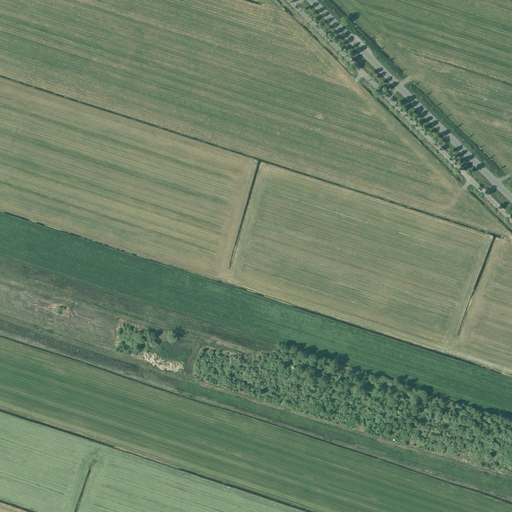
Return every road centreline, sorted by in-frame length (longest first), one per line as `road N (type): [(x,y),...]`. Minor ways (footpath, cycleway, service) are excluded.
road 1 (unclassified): [(288,0),(511,220)]
road 2 (primary): [(511,198),(311,0)]
